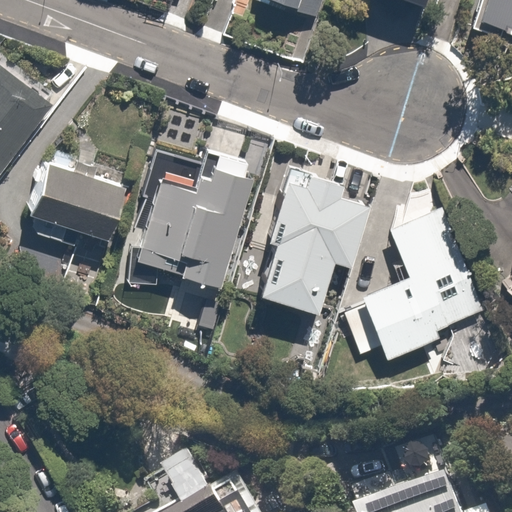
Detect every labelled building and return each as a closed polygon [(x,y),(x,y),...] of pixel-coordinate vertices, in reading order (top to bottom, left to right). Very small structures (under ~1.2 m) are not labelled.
[(308,0),(284,0),(306,8),(308,0)] [(511,0),(463,0),(459,9),(511,31),(511,0)] [(0,152),(40,98),(0,67),(0,152)] [(119,178),(44,152),(25,207),(100,233),(119,178)] [(281,170),(267,166),(234,281),(302,300),(316,250),(343,257),(359,200),(321,189),(328,164),(286,152),(281,170)] [(183,191),(142,179),(121,252),(213,278),(230,218),(218,215),(232,167),(193,156),(183,191)] [(429,209),(379,225),(392,265),(345,280),(369,353),(427,333),(424,323),(462,310),(429,209)] [(511,233),(496,209),(477,221),(496,250),(511,239),(511,233)] [(511,252),(486,283),(511,305),(511,252)] [(464,511),(460,496),(455,498),(447,471),(439,473),(428,437),(395,447),(406,483),(387,489),(383,477),(353,486),(357,499),(341,504),(343,511),(464,511)] [(185,448),(151,465),(169,501),(147,511),(247,511),(228,472),(203,484),(185,448)]
